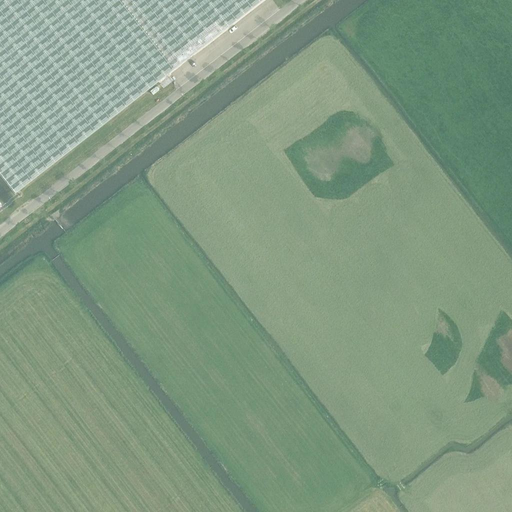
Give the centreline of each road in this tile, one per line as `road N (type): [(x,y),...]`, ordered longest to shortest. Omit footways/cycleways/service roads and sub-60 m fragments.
road 1 (unknown): [(314,0),(0,245)]
road 2 (tertiary): [(0,229),(294,0)]
road 3 (track): [(342,511),(452,425)]
